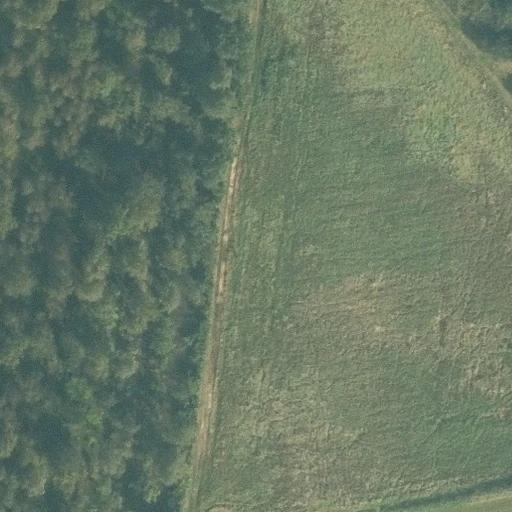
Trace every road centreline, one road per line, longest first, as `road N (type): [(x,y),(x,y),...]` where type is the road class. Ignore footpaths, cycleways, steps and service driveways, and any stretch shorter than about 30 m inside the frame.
road 1 (track): [(182,0),(122,511)]
road 2 (track): [(190,511),(248,0)]
